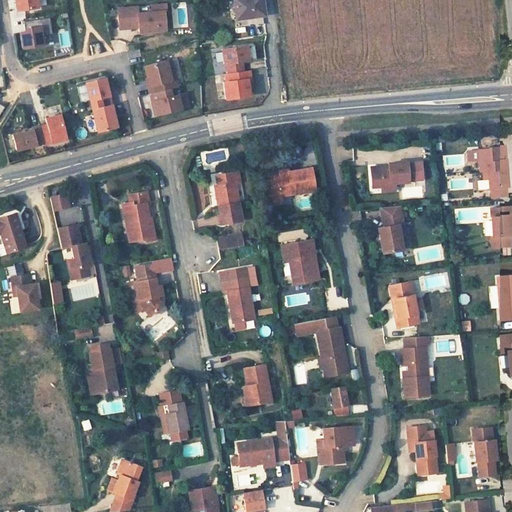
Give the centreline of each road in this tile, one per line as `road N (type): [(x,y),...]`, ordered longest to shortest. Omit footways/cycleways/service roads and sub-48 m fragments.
road 1 (residential): [(343,511),(365,471),(378,413),(323,110)]
road 2 (residential): [(1,0),(14,66),(24,75),(107,61),(123,69),(141,146)]
road 3 (secondary): [(323,110),(511,96)]
road 4 (secondary): [(161,141),(323,110)]
road 5 (secondary): [(0,185),(141,146)]
road 6 (residential): [(179,234),(195,354)]
